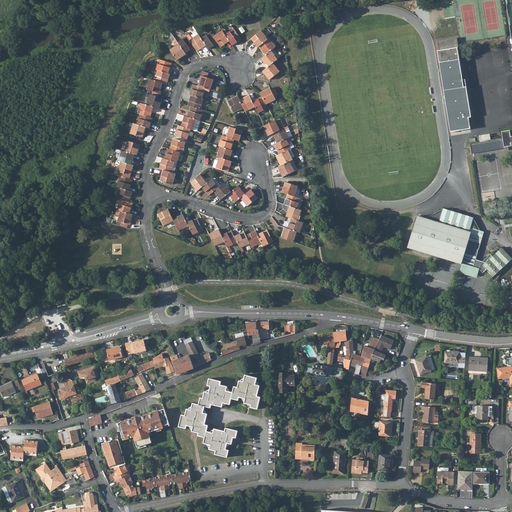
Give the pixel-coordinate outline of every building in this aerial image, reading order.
[(234,29),(225,35),(230,42),(232,46),(241,40),(234,29)] [(222,31),(213,37),(218,44),(221,48),(230,42),(225,35),(222,31)] [(260,31),(250,39),(257,47),(258,47),(267,39),(260,31)] [(210,33),(201,40),(205,46),(208,50),(218,44),(213,37),(210,33)] [(198,35),(189,41),(194,48),(197,52),(205,46),(201,40),(198,35)] [(186,37),(177,43),(178,45),(185,54),(194,48),(189,41),(186,37)] [(267,39),(258,47),(265,55),(270,51),(275,47),(268,38),(267,39)] [(459,128),(470,127),(469,118),(471,117),(465,79),(462,80),(457,48),(459,48),(457,38),(437,41),(439,51),(438,51),(439,63),(441,63),(442,67),(448,66),(449,72),(441,73),(442,82),(444,82),(444,85),(443,85),(444,94),(451,93),(451,99),(445,99),(447,109),(448,109),(448,111),(447,111),(449,121),(457,120),(459,128)] [(178,45),(170,51),(177,62),(186,56),(185,54),(178,45)] [(265,55),(260,59),(267,68),(272,63),(277,59),(270,51),(265,55)] [(158,60),(155,70),(156,71),(167,74),(170,64),(158,60)] [(267,68),(262,71),(269,80),(279,72),(272,63),(267,68)] [(441,63),(439,63),(441,73),(449,72),(448,66),(442,67),(441,63)] [(156,71),(153,81),(161,84),(166,85),(169,75),(167,74),(156,71)] [(200,76),(197,87),(204,89),(210,91),(213,80),(200,76)] [(149,80),(146,90),(158,94),(161,84),(153,81),(149,80)] [(192,85),(189,95),(191,96),(201,99),(204,89),(197,87),(192,85)] [(269,87),(259,92),(261,97),(265,104),(275,99),(274,96),(277,94),(274,88),(271,90),(269,87)] [(148,95),(145,105),(152,107),(157,109),(160,99),(148,95)] [(249,95),(239,100),(243,107),(245,111),(254,107),(252,102),(249,95)] [(191,96),(187,106),(190,107),(200,110),(203,100),(201,99),(191,96)] [(237,96),(227,101),(233,112),(243,107),(239,100),(237,96)] [(261,97),(252,102),(254,107),(258,113),(267,108),(265,104),(261,97)] [(139,103),(136,114),(139,115),(148,118),(152,107),(145,105),(139,103)] [(190,107),(187,118),(196,120),(200,121),(203,111),(200,110),(190,107)] [(139,115),(136,125),(144,127),(148,128),(151,119),(148,118),(139,115)] [(184,117),(180,127),(190,130),(193,131),(197,132),(200,121),(196,120),(187,118),(184,117)] [(470,129),(470,127),(459,128),(457,120),(449,121),(450,132),(470,129)] [(264,126),(263,126),(268,136),(272,134),(279,130),(274,121),(264,126)] [(136,125),(132,124),(129,134),(141,138),(144,127),(136,125)] [(177,126),(174,136),(187,140),(190,130),(180,127),(177,126)] [(229,127),(226,137),(234,140),(239,141),(242,131),(229,127)] [(279,130),(272,134),(277,143),(285,139),(289,138),(284,128),(279,130)] [(511,135),(510,136),(509,130),(500,131),(501,137),(501,138),(503,148),(503,152),(508,151),(508,147),(511,146),(511,135)] [(221,136),(218,147),(220,147),(231,151),(234,140),(226,137),(221,136)] [(503,148),(501,138),(469,144),(470,154),(503,148)] [(277,143),(274,145),(279,154),(287,150),(290,149),(285,139),(277,143)] [(173,140),(170,150),(180,153),(182,154),(186,143),(173,140)] [(127,141),(123,151),(133,154),(136,155),(139,145),(127,141)] [(220,147),(217,157),(220,158),(230,161),(233,151),(231,151),(220,147)] [(168,150),(165,160),(175,163),(177,163),(180,153),(170,150),(168,150)] [(279,154),(276,156),(281,166),(289,162),(292,160),(287,150),(279,154)] [(121,151),(118,161),(120,162),(130,165),(133,154),(123,151),(121,151)] [(213,168),(217,169),(229,173),(232,162),(230,161),(220,158),(219,162),(215,161),(213,168)] [(162,159),(159,169),(163,171),(172,173),(175,163),(165,160),(162,159)] [(130,165),(120,162),(116,176),(118,177),(128,180),(132,165),(130,165)] [(281,166),(277,167),(282,177),(294,172),(289,162),(281,166)] [(172,173),(163,171),(160,181),(173,184),(176,174),(172,173)] [(200,175),(190,183),(197,191),(202,188),(207,184),(200,175)] [(118,177),(115,187),(119,188),(128,191),(131,180),(128,180),(118,177)] [(207,184),(202,188),(209,196),(214,192),(222,186),(214,177),(207,184)] [(285,182),(282,192),(287,194),(294,197),(297,186),(285,182)] [(222,186),(214,192),(221,200),(228,194),(231,192),(224,184),(222,186)] [(231,192),(228,194),(235,203),(241,198),(246,194),(238,186),(231,192)] [(119,188),(116,199),(120,200),(129,202),(132,192),(128,191),(119,188)] [(246,194),(241,198),(248,206),(258,198),(251,190),(246,194)] [(287,194),(284,204),(289,206),(296,209),(299,198),(294,197),(287,194)] [(120,200),(117,210),(120,212),(129,214),(132,203),(129,202),(120,200)] [(289,206),(285,216),(290,218),(298,221),(301,211),(296,209),(289,206)] [(421,217),(410,249),(459,264),(477,269),(481,273),(486,269),(487,271),(484,274),(489,279),(511,259),(501,247),(491,256),(489,254),(481,261),(475,259),(483,232),(479,231),(472,218),(443,208),(429,219),(421,217)] [(172,220),(167,210),(158,215),(163,226),(172,221),(172,220)] [(129,214),(120,212),(117,222),(120,223),(127,225),(129,226),(132,215),(129,214)] [(182,215),(172,220),(172,221),(178,232),(188,227),(187,224),(182,215)] [(290,218),(287,228),(296,232),(299,233),(303,222),(298,221),(290,218)] [(196,219),(187,224),(188,227),(192,235),(202,230),(196,219)] [(284,227),(280,238),(293,242),(296,232),(287,228),(284,227)] [(219,229),(208,234),(214,246),(224,241),(222,236),(219,229)] [(267,230),(258,235),(261,242),(263,247),(273,242),(267,230)] [(231,231),(222,236),(224,241),(227,247),(237,242),(234,237),(231,231)] [(256,231),(246,236),(249,243),(252,248),(253,250),(255,248),(254,246),(261,242),(258,235),(256,231)] [(244,232),(234,237),(237,242),(240,248),(249,243),(246,236),(244,232)] [(477,269),(459,264),(457,272),(475,277),(477,269)] [(257,322),(245,322),(248,332),(250,342),(251,346),(260,343),(260,342),(260,339),(259,333),(258,329),(257,322)] [(337,332),(333,332),(334,341),(334,348),(338,348),(337,346),(337,341),(339,341),(347,340),(346,330),(338,331),(337,332)] [(235,338),(236,341),(237,344),(238,347),(247,344),(247,343),(250,342),(248,332),(243,334),(243,336),(235,338)] [(327,333),(318,334),(320,344),(327,343),(328,343),(328,353),(334,353),(334,351),(334,348),(334,341),(333,332),(327,333)] [(379,339),(375,348),(378,350),(382,351),(383,347),(389,349),(393,340),(389,339),(388,338),(381,335),(379,339)] [(368,348),(364,346),(363,351),(362,355),(361,357),(364,358),(371,360),(371,358),(375,348),(379,339),(373,337),(368,348)] [(132,342),(125,343),(127,354),(134,352),(135,353),(146,350),(144,340),(132,342)] [(222,348),(220,348),(222,355),(224,354),(227,354),(230,352),(233,351),(239,349),(238,347),(237,344),(236,341),(233,341),(231,342),(229,342),(221,345),(222,348)] [(346,350),(346,355),(352,354),(353,354),(353,342),(353,341),(350,341),(348,342),(345,342),(346,350)] [(192,342),(185,345),(189,354),(189,355),(196,352),(197,352),(192,342)] [(350,363),(349,366),(351,366),(351,364),(356,365),(355,370),(354,374),(355,374),(359,375),(361,366),(364,358),(361,357),(360,356),(359,356),(360,351),(361,349),(362,346),(353,342),(353,354),(352,354),(351,360),(350,363)] [(120,346),(106,350),(107,353),(104,353),(106,361),(109,360),(123,356),(120,346)] [(375,348),(371,358),(378,361),(380,358),(384,360),(385,355),(377,352),(378,350),(375,348)] [(445,351),(445,362),(458,363),(458,367),(464,367),(465,353),(459,353),(459,352),(445,351)] [(65,359),(67,366),(93,357),(92,352),(65,359)] [(196,352),(189,355),(190,356),(194,368),(211,360),(209,353),(198,358),(196,352)] [(320,365),(319,374),(326,376),(327,372),(331,373),(332,368),(332,363),(334,353),(328,353),(326,366),(320,365)] [(167,372),(173,369),(172,365),(171,362),(168,357),(164,359),(162,355),(156,356),(153,358),(154,359),(152,360),(154,366),(164,364),(165,366),(167,372)] [(176,356),(171,358),(173,363),(175,369),(177,375),(188,372),(187,370),(194,368),(190,356),(189,355),(185,357),(180,359),(179,360),(177,355),(176,356)] [(416,359),(419,369),(420,369),(422,373),(431,370),(426,356),(416,359)] [(469,357),(468,370),(487,371),(488,358),(469,357)] [(361,366),(359,375),(361,375),(366,376),(371,360),(364,358),(361,366)] [(508,367),(497,368),(498,378),(510,377),(510,385),(511,384),(511,358),(507,359),(508,367)] [(140,364),(137,365),(140,369),(144,368),(145,370),(154,366),(152,360),(141,365),(140,364)] [(312,364),(311,373),(319,374),(320,365),(312,364)] [(89,382),(96,380),(94,376),(98,375),(94,366),(78,372),(80,377),(86,375),(89,382)] [(131,368),(118,374),(121,380),(127,377),(127,378),(134,374),(133,372),(131,368)] [(141,376),(137,378),(139,383),(138,384),(141,389),(143,393),(151,389),(150,388),(142,374),(141,373),(140,374),(141,376)] [(286,373),(279,373),(279,392),(286,392),(286,385),(295,385),(295,375),(286,375),(286,373)] [(37,374),(22,380),(27,390),(40,385),(38,379),(39,378),(37,374)] [(181,414),(178,426),(185,428),(186,425),(193,427),(191,431),(198,433),(198,435),(204,437),(203,443),(210,445),(209,449),(215,451),(215,454),(226,457),(228,450),(225,449),(227,443),(231,444),(233,438),(236,438),(237,431),(226,428),(225,431),(214,429),(213,433),(206,431),(208,425),(204,424),(207,414),(203,412),(205,406),(210,407),(211,403),(222,406),(223,402),(230,404),(231,398),(238,400),(239,397),(245,398),(244,403),(251,405),(250,407),(257,409),(260,397),(257,396),(259,386),(255,384),(257,378),(245,375),(243,381),(239,380),(237,387),(234,386),(233,392),(226,390),(227,386),(220,385),(221,381),(209,378),(207,385),(211,386),(209,392),(205,391),(203,398),(200,397),(198,404),(192,402),(191,409),(186,408),(185,415),(181,414)] [(113,377),(105,380),(106,382),(110,395),(113,403),(115,403),(116,403),(121,401),(116,388),(113,377)] [(93,382),(95,386),(102,384),(101,382),(105,380),(105,378),(93,382)] [(82,399),(80,392),(77,393),(73,380),(70,379),(63,381),(66,388),(61,389),(63,393),(59,394),(60,396),(61,395),(61,397),(60,397),(61,399),(65,398),(70,396),(72,402),(82,399)] [(18,380),(12,383),(15,392),(22,389),(18,380)] [(423,381),(422,387),(426,387),(425,398),(435,399),(436,383),(423,381)] [(0,391),(3,397),(15,392),(12,383),(11,383),(5,385),(0,386),(0,391)] [(381,412),(381,415),(392,416),(394,397),(396,397),(397,389),(386,388),(384,412),(381,412)] [(135,391),(127,394),(129,398),(143,393),(141,389),(135,391)] [(351,402),(350,411),(368,415),(369,401),(351,398),(351,402)] [(50,402),(34,407),(37,418),(49,415),(50,416),(54,415),(50,402)] [(476,405),(476,419),(487,420),(487,405),(476,405)] [(422,406),(422,409),(422,410),(425,410),(424,415),(424,422),(433,423),(434,423),(434,422),(437,422),(438,422),(439,415),(438,414),(435,414),(435,407),(422,406)] [(169,424),(164,409),(139,416),(139,417),(133,419),(133,418),(118,423),(123,438),(133,435),(134,436),(137,447),(151,443),(147,430),(154,428),(155,430),(162,428),(162,426),(169,424)] [(101,414),(89,418),(90,426),(91,430),(94,429),(93,425),(102,423),(101,414)] [(376,429),(376,434),(391,435),(391,427),(391,421),(381,420),(380,430),(376,429)] [(76,429),(63,432),(66,444),(79,441),(76,429)] [(420,429),(418,446),(433,447),(434,435),(434,431),(420,429)] [(470,433),(469,449),(480,449),(481,433),(470,433)] [(107,457),(111,468),(114,467),(124,464),(125,464),(123,456),(121,457),(120,454),(122,453),(118,439),(116,440),(116,441),(111,442),(111,441),(102,443),(106,458),(107,457)] [(12,446),(11,458),(23,459),(24,453),(36,454),(37,442),(25,440),(24,447),(12,446)] [(295,443),(295,453),(301,453),(301,456),(301,459),(306,459),(306,457),(314,457),(314,454),(315,445),(302,445),(302,443),(295,443)] [(67,450),(61,451),(63,459),(73,457),(87,455),(86,448),(73,451),(72,449),(69,449),(69,448),(67,449),(67,450)] [(335,452),(334,474),(345,475),(346,453),(335,452)] [(380,453),(379,469),(391,470),(393,455),(380,453)] [(415,460),(414,471),(422,472),(422,469),(430,469),(430,461),(430,460),(431,459),(422,458),(422,461),(415,460)] [(354,460),(353,472),(363,473),(363,472),(369,472),(370,461),(354,460)] [(76,466),(71,468),(72,470),(76,469),(78,475),(83,473),(86,481),(94,477),(89,466),(88,461),(76,466)] [(65,479),(57,467),(51,471),(46,463),(36,469),(41,478),(40,478),(44,483),(44,482),(45,482),(49,488),(53,489),(56,486),(57,487),(59,486),(58,485),(59,483),(65,479)] [(124,464),(114,467),(114,469),(117,474),(113,476),(115,480),(129,474),(124,464)] [(438,471),(438,483),(444,484),(444,482),(449,482),(449,485),(454,485),(455,472),(449,472),(449,468),(439,468),(438,471)] [(472,490),(473,472),(458,471),(458,481),(457,489),(472,490)] [(189,472),(181,474),(183,487),(186,487),(186,482),(191,481),(189,472)] [(474,473),(474,484),(489,484),(489,473),(474,473)] [(129,474),(115,480),(117,484),(120,482),(123,488),(132,484),(133,483),(129,474)] [(171,474),(162,476),(165,490),(169,489),(168,485),(173,484),(172,475),(171,474)] [(181,474),(172,475),(173,484),(173,485),(178,484),(179,488),(183,487),(181,474)] [(159,477),(154,478),(154,479),(156,487),(160,486),(161,491),(165,490),(162,476),(159,477)] [(154,479),(145,480),(147,494),(151,493),(150,489),(156,488),(156,487),(154,479)] [(10,504),(13,502),(25,497),(23,492),(22,493),(17,482),(7,487),(3,488),(10,504)] [(45,482),(44,482),(50,492),(57,487),(56,486),(53,489),(49,488),(45,482)] [(132,484),(123,488),(127,495),(129,494),(130,496),(140,494),(140,493),(140,492),(139,487),(134,488),(132,484)] [(86,501),(83,502),(84,509),(84,511),(100,511),(100,510),(98,511),(97,505),(95,505),(93,505),(93,503),(94,502),(93,494),(90,492),(87,493),(85,495),(86,501)]
